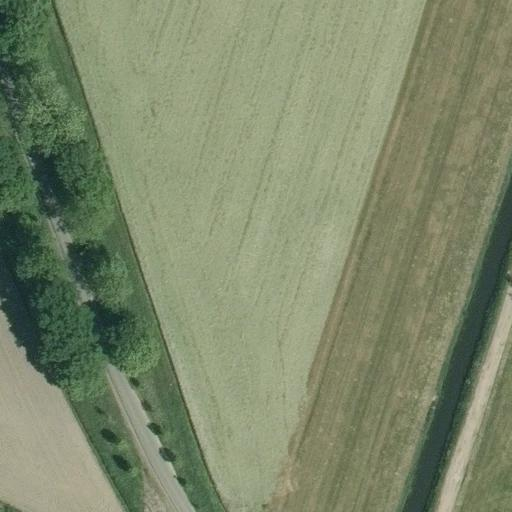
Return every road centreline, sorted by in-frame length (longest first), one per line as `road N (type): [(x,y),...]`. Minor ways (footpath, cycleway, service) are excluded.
road 1 (unclassified): [(184,511),(93,329),(0,76)]
road 2 (track): [(446,511),(511,299)]
